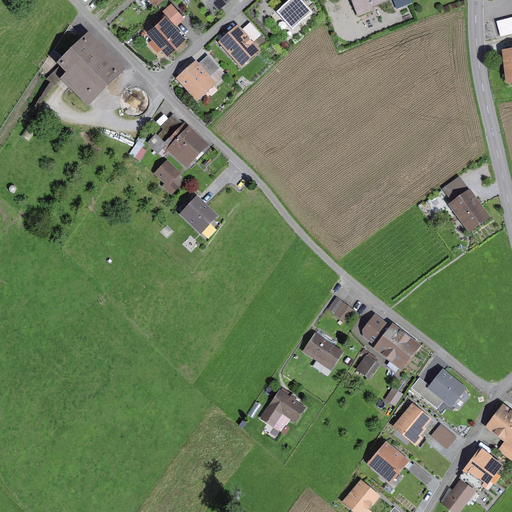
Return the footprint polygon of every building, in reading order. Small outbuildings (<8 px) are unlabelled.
[(292,30),(312,13),(302,2),(304,0),(290,0),(289,1),(276,13),(292,30)] [(355,0),(359,9),(382,0),(355,0)] [(412,0),(394,0),(398,9),(414,3),(412,0)] [(182,19),(176,13),(178,11),(172,3),(163,11),(175,25),(182,19)] [(183,38),(165,18),(149,32),(155,38),(150,42),(157,50),(162,46),(167,52),(183,38)] [(501,36),(511,33),(511,19),(498,23),(501,36)] [(247,33),(244,36),(251,44),(260,35),(250,24),(244,29),(247,33)] [(257,51),(251,44),(244,36),(238,29),(222,43),(241,65),(257,51)] [(73,86),(89,102),(119,73),(86,40),(61,65),(69,72),(58,84),(66,92),(73,86)] [(212,83),(196,65),(180,80),(196,97),(212,83)] [(170,149),(186,164),(203,145),(172,116),(161,127),(163,129),(151,142),(164,155),(170,149)] [(139,140),(131,153),(139,158),(147,145),(139,140)] [(158,174),(170,184),(180,174),(168,163),(158,174)] [(445,190),(454,203),(469,192),(459,180),(445,190)] [(475,201),(469,192),(454,203),(449,207),(456,216),(457,216),(461,221),(463,220),(470,229),(485,219),(473,202),(475,201)] [(215,216),(197,199),(182,215),(200,232),(215,216)] [(328,310),(345,322),(353,311),(342,303),(336,298),(328,310)] [(394,357),(403,363),(414,348),(406,341),(408,338),(392,327),(390,330),(379,322),(369,335),(371,339),(379,345),(376,348),(392,360),(394,357)] [(304,351),(330,369),(342,352),(315,334),(304,351)] [(367,355),(357,369),(365,374),(374,361),(367,355)] [(463,389),(443,372),(430,388),(451,405),(463,389)] [(282,411),(295,421),(304,408),(279,391),(261,417),(272,425),(282,411)] [(391,393),(386,400),(394,406),(399,398),(391,393)] [(423,426),(428,420),(412,407),(396,426),(411,440),(417,433),(421,433),(423,430),(423,426)] [(504,437),(511,443),(511,418),(508,415),(510,413),(503,408),(487,429),(502,440),(504,437)] [(447,449),(456,437),(445,428),(440,433),(436,430),(431,436),(447,449)] [(511,460),(511,448),(506,444),(500,452),(511,461),(511,460)] [(390,480),(406,461),(387,445),(370,464),(390,480)] [(466,479),(480,489),(497,467),(494,464),(495,462),(481,451),(463,474),(467,477),(466,479)] [(416,462),(410,470),(428,484),(434,477),(416,462)] [(356,511),(364,511),(377,497),(361,483),(345,502),(356,511)] [(461,483),(443,503),(454,511),(471,492),(461,483)]
